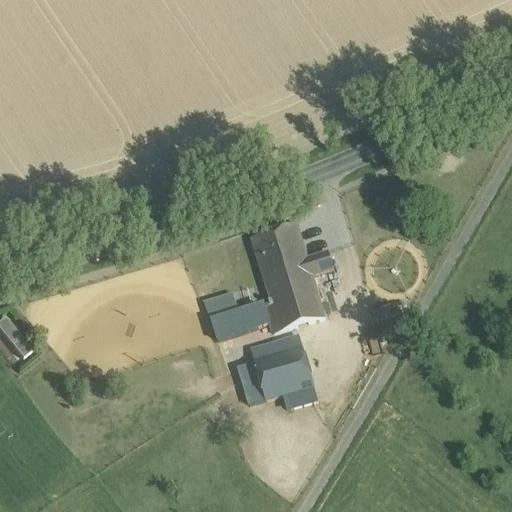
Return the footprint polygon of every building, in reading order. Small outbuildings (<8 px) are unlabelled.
[(298,228),(252,242),(264,282),(309,268),(307,261),(308,261),(298,228)] [(308,261),(307,261),(309,268),(313,279),(334,272),(329,254),(308,261)] [(309,268),(264,282),(272,306),(276,319),(281,334),(325,321),(313,279),(309,268)] [(232,297),(205,306),(210,324),(238,315),(232,297)] [(272,306),(262,309),(261,307),(252,310),(256,326),(269,321),(276,319),(272,306)] [(281,334),(276,319),(269,321),(274,336),(281,334)] [(32,355),(6,322),(0,326),(0,334),(22,362),(32,355)] [(299,339),(277,345),(281,358),(303,351),(299,339)] [(281,358),(255,365),(266,403),(314,390),(303,351),(281,358)]
